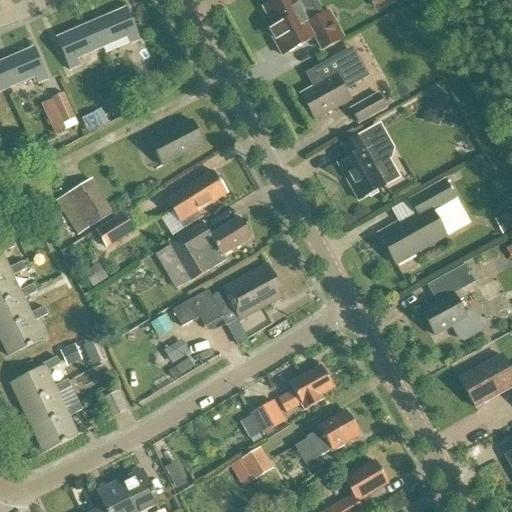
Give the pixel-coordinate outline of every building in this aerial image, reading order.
[(273,30),(268,33),(282,58),(315,41),(321,53),(343,41),(328,14),(307,25),(293,0),(280,0),(263,10),(273,30)] [(370,0),(377,11),(395,1),(394,0),(370,0)] [(126,11),(91,26),(101,51),(126,40),(129,47),(139,42),(126,11)] [(91,26),(56,41),(69,72),(79,68),(76,61),(101,51),(91,26)] [(344,92),(350,89),(368,79),(352,50),(304,76),(312,90),(300,97),(314,123),(350,103),(344,92)] [(34,51),(0,65),(0,69),(9,90),(34,80),(37,86),(47,82),(34,51)] [(0,69),(0,94),(9,90),(0,69)] [(442,118),(447,98),(433,94),(427,113),(442,118)] [(74,121),(62,95),(51,101),(62,126),(74,121)] [(388,111),(380,97),(350,113),(358,128),(388,111)] [(191,123),(149,144),(162,169),(203,148),(191,123)] [(349,160),(338,167),(358,203),(384,188),(369,161),(380,156),(368,134),(342,148),(349,160)] [(204,218),(200,212),(226,196),(212,174),(185,191),(167,202),(173,213),(184,230),(204,218)] [(93,183),(57,206),(78,239),(114,216),(93,183)] [(413,256),(415,258),(446,240),(432,215),(455,203),(444,183),(408,203),(416,217),(400,226),(399,224),(377,237),(394,267),(413,256)] [(511,213),(508,215),(495,222),(502,237),(511,231),(511,213)] [(123,216),(95,234),(106,251),(134,234),(123,216)] [(222,259),(233,252),(251,241),(239,221),(210,238),(202,226),(168,246),(191,284),(225,264),(222,259)] [(0,277),(9,273),(8,271),(1,256),(14,249),(11,242),(0,246),(0,277)] [(9,273),(0,277),(0,306),(20,296),(19,294),(12,279),(25,272),(22,265),(8,271),(9,273)] [(93,290),(107,281),(98,267),(84,275),(93,290)] [(238,321),(239,323),(281,300),(277,293),(280,291),(267,267),(222,292),(223,294),(211,300),(207,294),(190,304),(172,313),(181,330),(199,320),(204,330),(221,321),(234,314),(238,321)] [(450,276),(434,285),(427,289),(435,304),(420,313),(421,315),(434,338),(451,328),(459,342),(463,343),(479,334),(480,330),(473,316),(469,315),(464,318),(452,298),(458,294),(475,285),(465,267),(450,276)] [(20,296),(0,306),(0,334),(31,319),(30,317),(23,301),(36,295),(32,287),(19,294),(20,296)] [(31,319),(0,334),(0,343),(7,359),(42,342),(34,324),(47,318),(43,310),(30,317),(31,319)] [(166,316),(153,324),(162,338),(175,329),(166,316)] [(181,343),(163,354),(171,367),(189,356),(181,343)] [(511,377),(501,358),(458,382),(474,410),(510,390),(511,394),(511,377)] [(43,369),(9,387),(20,410),(55,393),(54,389),(46,374),(60,368),(56,360),(42,367),(43,369)] [(96,387),(109,380),(102,366),(93,371),(94,373),(90,375),(96,387)] [(293,394),(277,402),(285,416),(301,408),(304,413),(322,403),(320,398),(333,391),(320,369),(289,387),(293,394)] [(55,393),(20,410),(31,433),(66,416),(64,412),(57,397),(71,390),(67,383),(54,389),(55,393)] [(125,413),(116,394),(104,400),(113,419),(125,413)] [(286,424),(274,404),(253,415),(265,436),(286,424)] [(66,416),(31,433),(42,456),(77,438),(68,419),(81,413),(78,405),(64,412),(66,416)] [(359,437),(346,414),(318,430),(319,432),(305,440),(307,443),(296,449),(306,466),(331,453),(359,437)] [(273,471),(260,449),(240,462),(254,483),(273,471)] [(351,498),(326,511),(360,511),(357,505),(388,487),(374,464),(342,482),(351,498)] [(118,484),(132,511),(147,511),(158,507),(142,472),(118,484)] [(132,511),(118,484),(95,495),(102,509),(103,509),(103,511),(132,511)]
